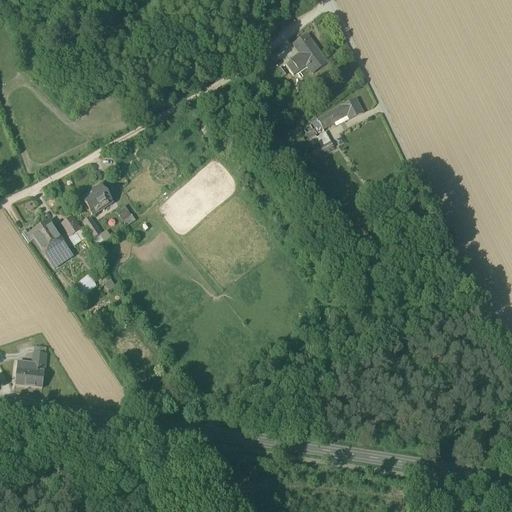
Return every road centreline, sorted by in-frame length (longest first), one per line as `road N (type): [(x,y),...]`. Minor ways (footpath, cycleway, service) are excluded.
road 1 (tertiary): [(7,401),(511,478)]
road 2 (unclassified): [(331,2),(511,374)]
road 3 (unclassified): [(0,205),(232,79),(331,2)]
